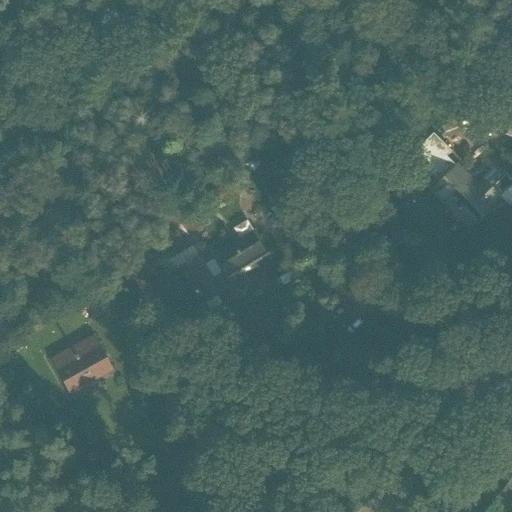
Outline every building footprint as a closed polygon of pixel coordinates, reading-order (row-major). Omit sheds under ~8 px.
[(450,151),(431,133),(414,152),(432,169),(426,175),(436,184),(454,165),(445,157),(450,151)] [(253,156),(248,161),(243,166),(252,175),(257,170),(262,165),(253,156)] [(431,190),(455,214),(469,228),(493,204),(491,203),(503,191),(511,200),(511,180),(511,182),(496,167),(475,187),(454,167),(431,190)] [(287,197),(271,209),(286,228),(302,215),(287,197)] [(188,264),(179,269),(200,306),(213,298),(233,287),(237,294),(263,279),(260,273),(272,265),(252,232),(235,242),(214,254),(224,272),(211,280),(198,258),(188,264)] [(50,359),(65,386),(69,393),(112,370),(93,336),(50,359)] [(163,488),(175,500),(199,477),(186,465),(163,488)] [(511,508),(511,476),(504,488),(509,491),(502,503),(511,508)] [(481,511),(497,511),(504,494),(485,486),(476,510),(481,511)]
